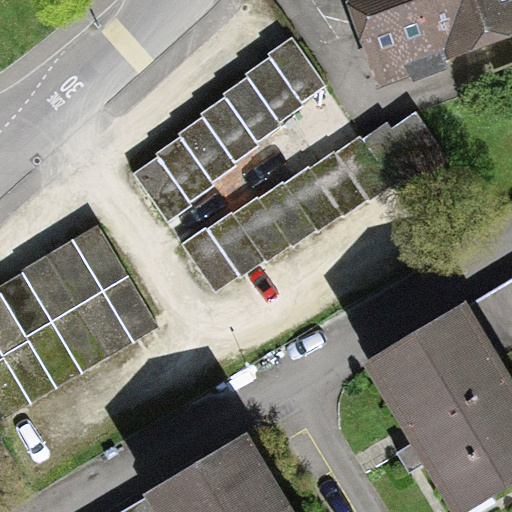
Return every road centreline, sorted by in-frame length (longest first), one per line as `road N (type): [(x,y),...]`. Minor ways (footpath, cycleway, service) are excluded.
road 1 (residential): [(511,236),(54,511)]
road 2 (residential): [(166,0),(37,120)]
road 3 (unknown): [(290,370),(370,511)]
